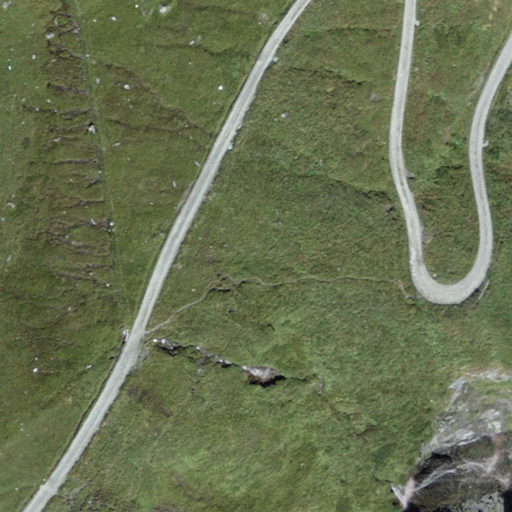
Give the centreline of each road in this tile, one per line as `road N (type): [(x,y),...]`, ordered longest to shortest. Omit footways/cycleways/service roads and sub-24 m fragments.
road 1 (track): [(411,0),(394,140),(419,281),(434,293),(471,285),(484,255),(475,141),(511,45)]
road 2 (track): [(31,511),(122,369),(173,241),(278,36),(305,0)]
